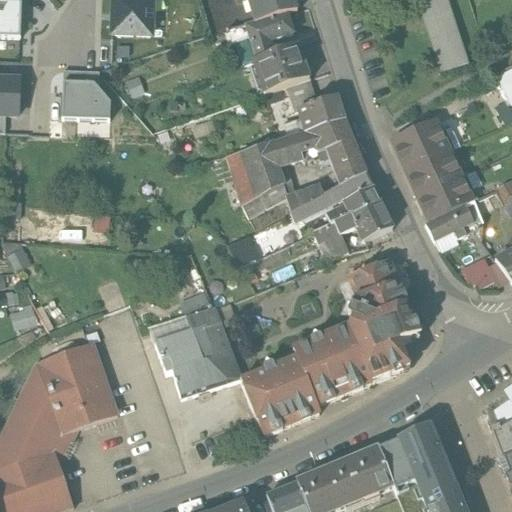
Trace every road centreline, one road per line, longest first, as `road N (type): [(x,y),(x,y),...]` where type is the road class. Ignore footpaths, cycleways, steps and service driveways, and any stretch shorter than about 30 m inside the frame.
road 1 (residential): [(470,365),(351,109),(318,0)]
road 2 (residential): [(138,511),(265,465),(470,365)]
road 3 (unknown): [(420,392),(486,511)]
